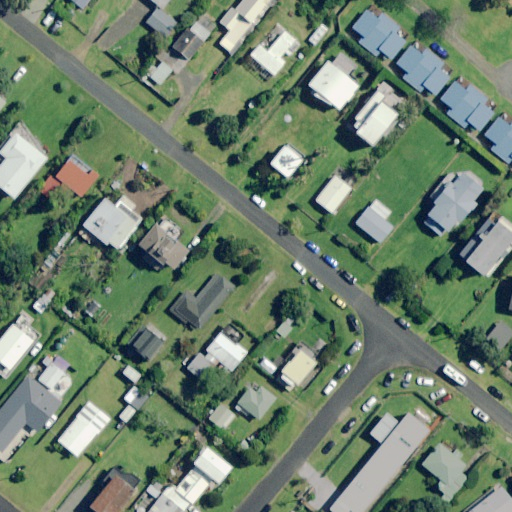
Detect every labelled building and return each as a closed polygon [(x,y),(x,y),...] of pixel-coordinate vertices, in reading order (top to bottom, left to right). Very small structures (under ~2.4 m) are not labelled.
[(66,0),(80,12),(90,0),(66,0)] [(144,0),(156,9),(162,14),(172,0),(144,0)] [(220,46),(232,55),(276,0),(244,0),(234,12),(231,9),(218,25),(230,34),(220,46)] [(144,24),(163,40),(175,25),(156,9),(144,24)] [(376,22),(366,13),(351,31),(362,40),(358,45),(376,59),(380,54),(390,63),(405,45),(394,36),(399,31),(381,17),(376,22)] [(190,30),(204,41),(215,26),(201,15),(190,30)] [(203,47),(186,33),(156,70),(151,67),(144,76),(158,88),(171,71),(178,77),(203,47)] [(258,49),(250,58),(273,78),(285,65),(280,61),(284,56),(288,59),(299,46),(283,33),(265,55),(258,49)] [(421,58),(410,49),(396,67),(406,76),(402,81),(420,95),(424,90),(435,99),(449,81),(439,72),(443,67),(425,52),(421,58)] [(307,91),(338,116),(357,93),(326,67),(307,91)] [(465,94),(454,85),(440,103),(450,112),(446,117),(464,131),(468,126),(479,135),(493,117),(483,108),(487,103),(469,89),(465,94)] [(354,142),(369,155),(396,123),(379,109),(386,102),(378,95),(354,124),(359,128),(353,134),(358,138),(354,142)] [(511,125),(509,130),(498,121),(484,139),(494,148),(490,153),(508,167),(511,162),(511,125)] [(0,147),(5,152),(0,158),(0,180),(14,192),(48,150),(15,123),(0,141),(0,147)] [(270,170),(286,183),(304,161),(288,148),(270,170)] [(50,171),(37,187),(53,199),(68,180),(81,190),(97,168),(91,164),(87,169),(68,155),(54,174),(50,171)] [(425,218),(441,232),(454,216),(458,219),(475,198),(471,194),(481,182),(461,165),(451,176),(448,173),(430,194),(436,199),(427,209),(430,212),(425,218)] [(332,217),(351,193),(334,180),(315,204),(332,217)] [(103,192),(80,221),(105,240),(107,237),(115,243),(140,212),(117,195),(113,200),(103,192)] [(354,220),(377,240),(392,223),(384,217),(391,208),(375,195),(354,220)] [(459,248),(483,266),(511,229),(511,219),(492,205),(459,248)] [(155,219),(140,238),(150,246),(145,252),(157,262),(162,257),(172,265),(188,245),(155,219)] [(185,287),(169,308),(193,328),(196,325),(199,327),(233,284),(215,270),(195,295),(185,287)] [(47,306),(39,299),(32,308),(41,314),(47,306)] [(278,326),(263,314),(257,322),(271,334),(278,326)] [(276,332),(284,339),(292,330),(290,328),(295,322),(289,317),(276,332)] [(511,332),(511,327),(499,318),(487,335),(502,346),(511,332)] [(0,333),(0,356),(10,364),(32,334),(11,319),(0,333)] [(126,339),(149,358),(164,339),(142,321),(126,339)] [(219,355),(231,365),(245,349),(221,327),(204,346),(208,350),(204,355),(199,350),(184,366),(206,385),(219,371),(211,364),(219,355)] [(329,347),(320,340),(313,349),(322,356),(329,347)] [(275,377),(291,389),(315,358),(299,345),(275,377)] [(276,368),(263,358),(258,365),(270,375),(276,368)] [(38,377),(52,387),(65,370),(51,360),(38,377)] [(99,369),(93,363),(83,375),(90,381),(99,369)] [(0,404),(0,449),(1,450),(25,420),(37,430),(62,399),(28,371),(0,404)] [(123,396),(138,407),(149,392),(134,381),(123,396)] [(275,394),(260,382),(259,384),(254,381),(250,385),(249,384),(233,405),(246,414),(249,409),(259,416),(275,394)] [(110,420),(89,403),(57,442),(77,459),(110,420)] [(119,415),(125,420),(134,408),(128,404),(119,415)] [(146,511),(180,511),(190,500),(192,502),(213,476),(217,479),(232,460),(205,439),(190,457),(196,461),(175,486),(170,482),(146,511)] [(439,441),(422,462),(440,477),(435,483),(451,496),(467,476),(459,470),(466,462),(459,456),(462,452),(455,446),(452,451),(439,441)] [(350,475),(337,491),(344,498),(341,501),(349,508),(353,504),(362,511),(391,477),(389,475),(403,459),(387,445),(372,461),(362,453),(355,461),(363,468),(354,478),(350,475)] [(88,500),(102,511),(111,511),(134,484),(115,468),(88,500)] [(511,511),(511,498),(500,484),(467,510),(468,511),(511,511)]
